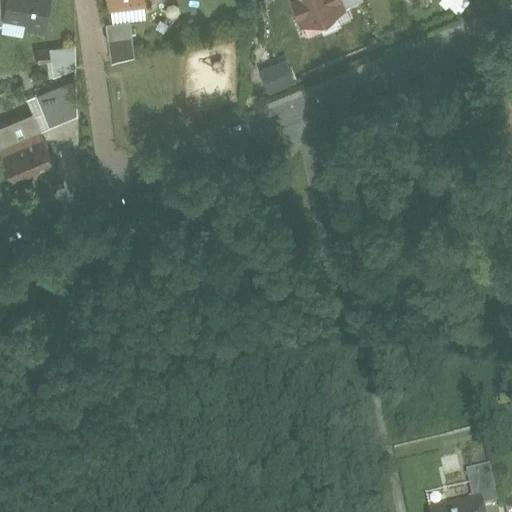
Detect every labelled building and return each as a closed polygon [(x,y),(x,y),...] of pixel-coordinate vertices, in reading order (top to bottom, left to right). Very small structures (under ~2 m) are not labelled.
[(49,0),(5,0),(3,15),(26,19),(24,29),(44,33),(49,0)] [(103,0),(105,13),(143,9),(141,0),(103,0)] [(284,0),(298,32),(332,18),(331,16),(363,3),(361,0),(284,0)] [(458,0),(438,0),(449,10),(458,0)] [(104,20),(107,57),(131,56),(129,19),(104,20)] [(73,69),(72,44),(46,45),(47,70),(73,69)] [(289,83),(281,64),(257,74),(265,93),(289,83)] [(76,83),(35,98),(48,131),(78,122),(76,83)] [(52,170),(29,115),(0,126),(0,163),(10,188),(52,170)] [(493,511),(494,511),(484,471),(462,477),(469,507),(447,511),(493,511)]
